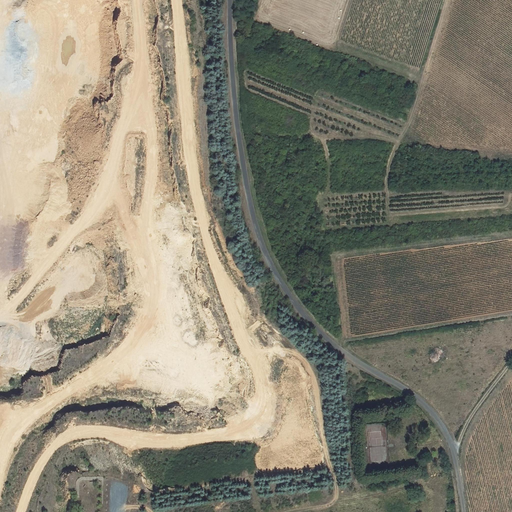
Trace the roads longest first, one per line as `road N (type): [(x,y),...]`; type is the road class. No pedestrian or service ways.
road 1 (unclassified): [(229,0),(240,146),(261,241),(280,282),(325,337),(435,416),(454,450),(463,511)]
road 2 (track): [(386,188),(445,0)]
